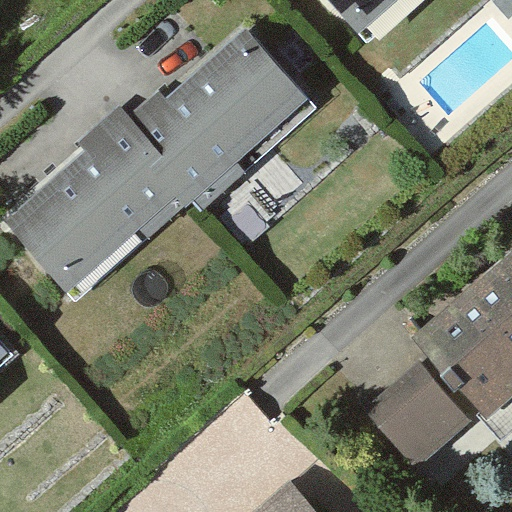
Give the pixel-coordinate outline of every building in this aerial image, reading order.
[(437,0),(339,0),(381,49),(437,0)] [(329,110),(256,27),(23,231),(96,314),(329,110)] [(511,270),(432,347),(509,426),(511,423),(511,270)] [(0,377),(23,356),(0,332),(0,377)] [(482,426),(428,367),(372,417),(426,477),(482,426)] [(328,511),(295,475),(253,511),(328,511)]
